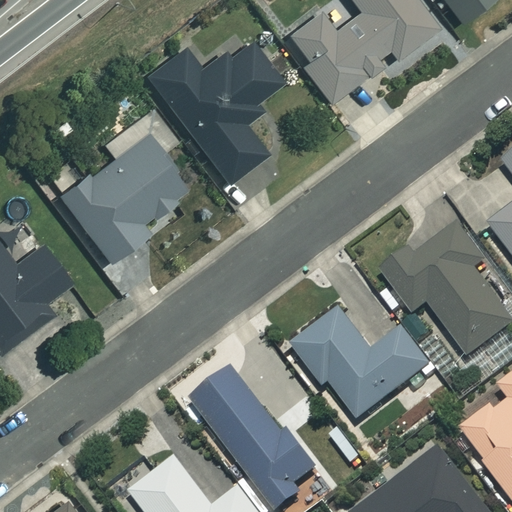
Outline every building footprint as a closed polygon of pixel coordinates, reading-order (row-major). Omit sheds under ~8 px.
[(436,23),(417,0),(347,0),(355,11),(329,31),(313,11),(283,34),(303,60),(297,64),(326,101),(387,54),(390,58),(436,23)] [(440,0),(455,20),(481,0),(440,0)] [(276,83),(246,40),(223,57),(219,51),(194,68),(180,47),(142,74),(221,185),(263,156),(240,124),(256,113),(249,102),(276,83)] [(79,180),(66,160),(48,173),(62,192),(56,197),(103,261),(143,232),(137,224),(182,191),(154,153),(172,140),(139,96),(127,105),(134,114),(98,140),(110,157),(79,180)] [(511,153),(502,162),(511,175),(511,207),(488,225),(511,256),(511,153)] [(482,262),(455,226),(413,257),(408,249),(379,270),(411,315),(427,303),(467,358),(511,324),(511,323),(472,269),(482,262)] [(7,261),(0,251),(0,350),(47,314),(38,303),(64,283),(33,242),(7,261)] [(369,352),(337,310),(291,345),(322,386),(328,382),(357,420),(429,365),(400,328),(369,352)] [(279,434),(229,369),(188,400),(274,511),(275,511),(300,493),(294,486),(315,470),(284,431),(279,434)] [(511,376),(498,387),(506,397),(460,430),(511,502),(511,501),(511,376)] [(149,417),(126,435),(149,466),(172,448),(149,417)] [(485,511),(437,451),(358,511),(485,511)] [(211,508),(173,458),(128,492),(143,511),(255,511),(237,488),(211,508)] [(69,511),(60,500),(45,511),(69,511)]
